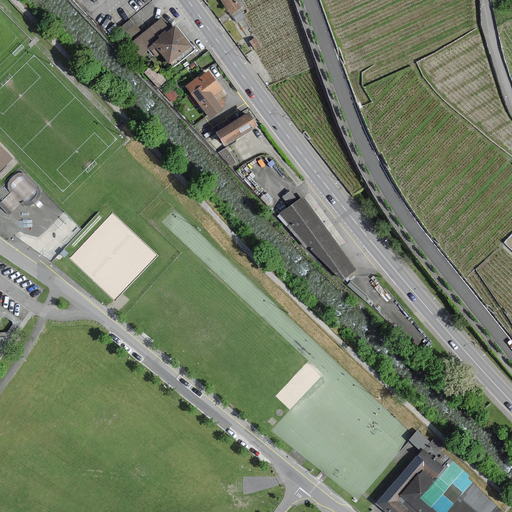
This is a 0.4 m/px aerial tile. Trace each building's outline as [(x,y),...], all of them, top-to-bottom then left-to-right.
[(220,0),(230,14),(240,7),(234,0),(220,0)] [(130,17),(120,26),(130,37),(140,28),(130,17)] [(139,56),(147,49),(170,30),(160,19),(129,45),(139,56)] [(173,28),(170,30),(147,49),(155,57),(158,55),(167,65),(189,47),(173,28)] [(256,39),(250,43),(255,52),(262,48),(256,39)] [(206,72),(185,87),(209,120),(222,110),(212,97),(221,91),(206,72)] [(172,103),(178,96),(168,86),(162,93),(172,103)] [(246,114),(215,134),(224,148),(255,128),(246,114)] [(0,149),(0,166),(9,158),(0,149)] [(303,196),(278,214),(340,282),(355,270),(303,196)] [(0,355),(11,354),(7,329),(0,330),(0,355)] [(501,511),(466,481),(470,476),(442,452),(445,448),(435,439),(431,444),(419,433),(416,437),(410,444),(424,455),(380,506),(387,511),(501,511)]
